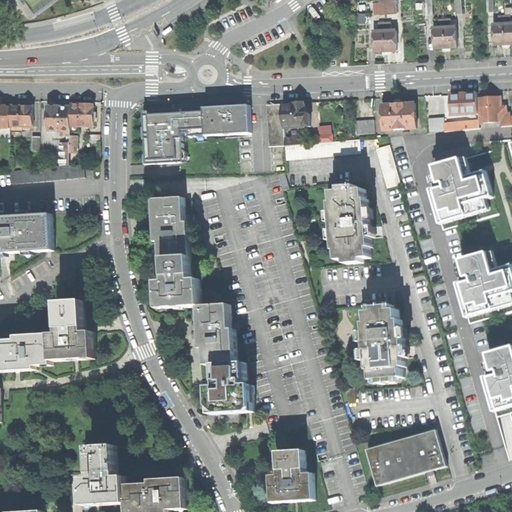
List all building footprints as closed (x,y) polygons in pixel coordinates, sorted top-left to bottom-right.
[(372,0),(373,14),(397,13),(396,0),(372,0)] [(426,0),(428,16),(434,16),(433,0),(426,0)] [(487,0),(489,13),(496,12),(494,0),(487,0)] [(495,25),(496,45),(506,45),(511,44),(511,23),(511,24),(511,16),(500,17),(500,24),(495,25)] [(435,28),(436,49),(447,48),(459,47),(458,27),(452,27),(452,19),(440,20),(440,28),(435,28)] [(375,32),(376,52),(387,51),(398,51),(397,30),(392,31),(392,23),(380,23),(380,32),(375,32)] [(165,31),(167,34),(174,29),(176,28),(173,25),(165,31)] [(452,117),(479,115),(479,100),(478,94),(462,95),(451,95),(452,117)] [(480,121),(480,124),(502,123),(502,116),(507,115),(507,108),(501,108),(501,104),(503,104),(502,97),(495,98),(495,100),(491,100),(479,100),(479,115),(480,121)] [(386,124),(386,131),(418,129),(416,105),(406,105),(403,100),(400,100),(397,100),(394,106),(385,106),(385,115),(386,124)] [(284,105),(285,131),(305,130),(305,128),(311,127),(310,115),(306,116),(305,104),(298,104),(284,105)] [(51,107),(49,107),(49,131),(63,132),(63,136),(71,136),(72,126),(72,108),(65,108),(60,108),(59,105),(52,105),(51,107)] [(285,131),(284,105),(268,106),(271,148),(286,147),(286,140),(285,131)] [(12,127),(12,106),(0,106),(0,128),(12,128),(12,127)] [(12,127),(23,127),(34,127),(34,107),(22,106),(12,106),(12,127)] [(72,106),(72,108),(72,126),(95,126),(95,106),(83,106),(72,106)] [(208,136),(253,134),(251,107),(227,109),(206,110),(208,136)] [(507,115),(502,116),(502,123),(503,128),(511,127),(510,115),(507,115)] [(436,120),(438,133),(446,132),(445,119),(436,120)] [(438,133),(436,120),(429,121),(430,134),(438,133)] [(356,123),(357,136),(376,135),(375,121),(356,123)] [(480,124),(480,121),(453,123),(453,132),(480,130),(480,124)] [(319,141),(333,141),(333,133),(319,134),(319,141)] [(286,140),(286,147),(303,146),(302,139),(286,140)] [(303,146),(286,147),(287,161),(360,155),(359,141),(303,146)] [(61,144),(61,167),(71,166),(71,144),(61,144)] [(376,150),(387,189),(400,185),(389,147),(376,150)] [(444,190),(432,193),(443,231),(475,222),(495,216),(491,203),(500,201),(493,177),(476,182),(474,175),(470,159),(438,168),(444,190)] [(12,172),(13,185),(86,178),(86,177),(85,164),(71,166),(61,167),(12,172)] [(347,262),(348,266),(356,266),(364,265),(364,261),(371,260),(370,250),(373,250),(369,200),(366,201),(365,190),(357,191),(357,186),(340,188),(341,193),(333,193),(334,203),(332,204),(336,253),(339,253),(340,263),(347,262)] [(161,252),(165,252),(193,250),(192,224),(188,224),(187,199),(155,200),(156,221),(157,243),(160,243),(161,252)] [(0,253),(0,254),(55,252),(54,216),(26,217),(0,218),(0,253)] [(193,250),(165,252),(166,276),(194,275),(193,258),(193,250)] [(494,254),(470,261),(477,284),(463,288),(473,324),(500,317),(511,312),(511,275),(502,278),(498,266),(494,254)] [(186,309),(204,309),(203,281),(194,281),(194,275),(166,276),(167,283),(159,283),(160,293),(160,306),(168,305),(169,310),(179,309),(179,305),(186,305),(186,309)] [(53,335),(54,363),(73,361),(79,361),(89,360),(97,360),(97,357),(96,333),(88,333),(87,323),(87,314),(86,302),(59,303),(61,334),(53,335)] [(217,366),(239,365),(238,330),(233,330),(232,307),(204,309),(205,315),(202,315),(202,331),(203,349),(207,349),(207,359),(211,358),(211,366),(217,366)] [(383,381),(383,385),(390,385),(398,384),(398,379),(406,378),(405,368),(407,367),(405,348),(407,348),(406,340),(404,341),(403,321),(400,321),(399,312),(391,312),(391,307),(375,309),(375,314),(368,314),(369,325),(367,325),(369,344),(367,344),(368,352),(370,352),(371,371),(373,371),(374,381),(383,381)] [(48,367),(55,366),(54,363),(53,335),(19,337),(19,341),(0,341),(0,372),(36,371),(39,370),(39,367),(48,367)] [(494,371),(486,374),(498,416),(511,411),(511,349),(490,356),(494,371)] [(221,412),(222,415),(231,415),(231,411),(238,410),(239,414),(247,414),(257,413),(255,387),(247,387),(247,382),(249,381),(248,364),(239,365),(217,366),(218,383),(220,383),(221,389),(212,389),(213,401),(214,412),(221,412)] [(348,389),(349,405),(357,404),(356,389),(348,389)] [(369,451),(379,487),(412,478),(449,468),(439,431),(369,451)] [(119,467),(118,447),(92,448),(93,479),(85,479),(87,506),(129,504),(129,486),(128,477),(124,477),(120,478),(119,467)] [(273,476),(274,503),(292,502),(292,499),(299,499),(299,502),(317,501),(316,474),(308,474),(307,451),(280,453),(280,465),(281,470),(281,475),(273,476)] [(129,486),(129,504),(129,508),(129,511),(173,511),(189,510),(188,479),(152,481),(152,485),(129,486)]
